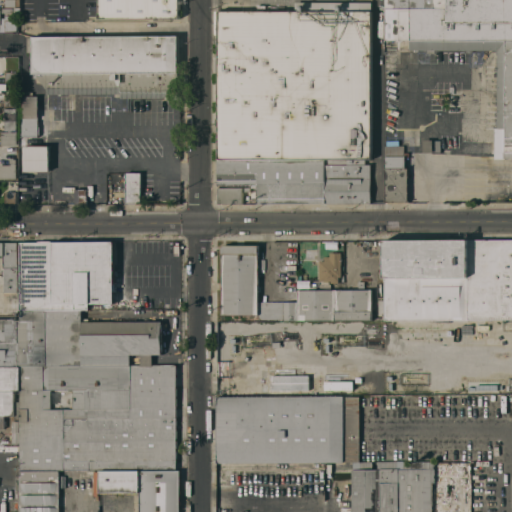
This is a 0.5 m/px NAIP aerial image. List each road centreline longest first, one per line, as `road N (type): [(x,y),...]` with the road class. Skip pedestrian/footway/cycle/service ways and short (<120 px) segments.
road 1 (tertiary): [(511,222),(203,224)]
road 2 (residential): [(203,224),(197,511)]
road 3 (residential): [(201,0),(203,224)]
road 4 (tertiary): [(203,224),(0,224)]
